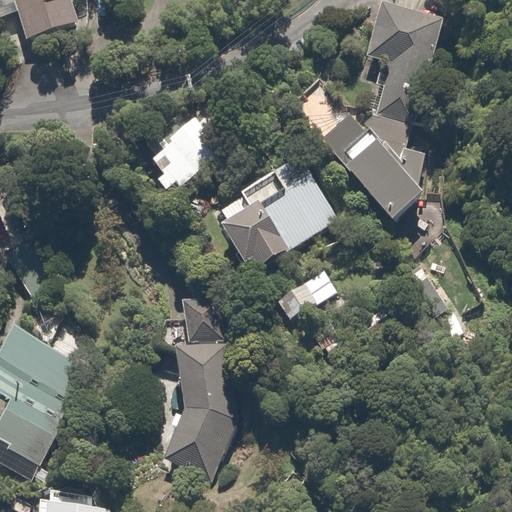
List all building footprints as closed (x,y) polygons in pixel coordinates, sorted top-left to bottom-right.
[(14,0),(18,12),(28,9),(38,46),(94,30),(85,0),(14,0)] [(458,29),(407,13),(410,0),(376,0),(374,10),(388,14),(382,33),(399,39),(381,97),(432,113),(458,29)] [(438,200),(360,119),(331,147),(409,228),(413,224),(438,200)] [(161,183),(174,198),(215,163),(206,152),(223,138),(209,122),(160,164),(170,175),(161,183)] [(344,216),(308,160),(220,216),(256,273),(344,216)] [(346,293),(335,277),(300,298),(311,315),(346,293)] [(240,429),(237,349),(236,304),(200,305),(202,350),(188,351),(190,422),(173,456),(213,478),(240,429)] [(95,367),(29,334),(0,393),(0,444),(45,467),(95,367)]
